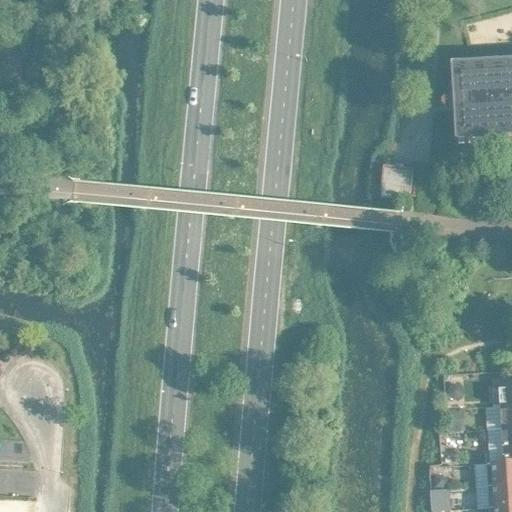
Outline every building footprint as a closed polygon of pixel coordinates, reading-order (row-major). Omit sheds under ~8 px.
[(511,58),(455,62),(456,70),(460,138),(511,134),(511,58)] [(388,163),(385,191),(411,193),(414,193),(417,167),(388,163)] [(511,380),(503,381),(504,403),(511,402),(511,380)] [(466,404),(445,405),(446,428),(467,427),(466,404)] [(495,460),(496,483),(511,481),(511,460),(508,460),(508,459),(495,460)] [(511,481),(496,483),(497,504),(511,503),(511,481)] [(454,486),(435,487),(436,507),(455,506),(454,486)] [(511,511),(511,503),(497,504),(497,511),(511,511)]
